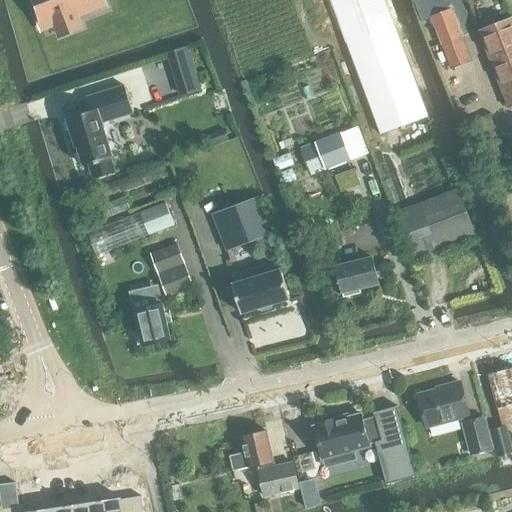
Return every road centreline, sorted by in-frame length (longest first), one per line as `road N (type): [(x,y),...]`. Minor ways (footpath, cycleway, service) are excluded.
road 1 (tertiary): [(141,413),(511,328)]
road 2 (tertiary): [(59,432),(0,253)]
